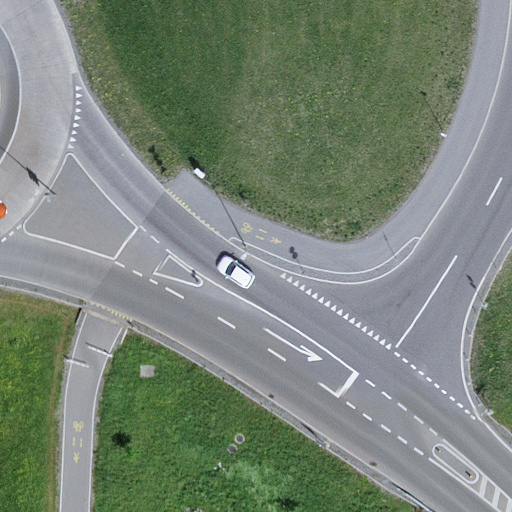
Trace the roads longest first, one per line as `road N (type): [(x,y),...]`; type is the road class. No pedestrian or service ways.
road 1 (primary): [(272,330),(166,226),(53,95)]
road 2 (primary): [(0,250),(272,330)]
road 3 (tertiary): [(511,156),(364,395)]
road 4 (primary): [(364,395),(511,511)]
road 5 (primary): [(0,211),(44,146),(53,95)]
